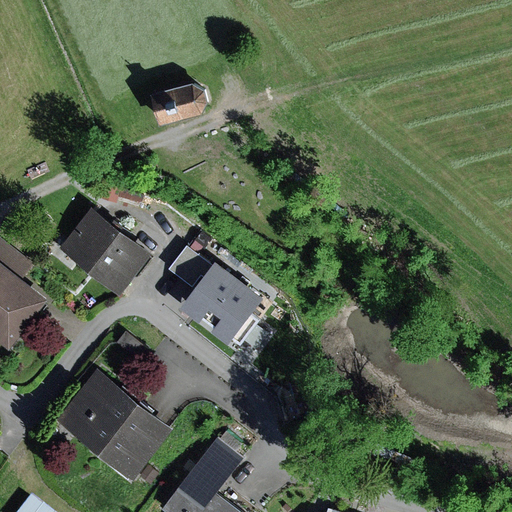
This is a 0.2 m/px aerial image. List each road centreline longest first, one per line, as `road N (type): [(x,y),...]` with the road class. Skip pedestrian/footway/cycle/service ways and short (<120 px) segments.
road 1 (residential): [(434,511),(306,469),(282,452),(257,394),(153,311),(131,305),(113,314),(44,395),(24,404),(0,399)]
road 2 (track): [(237,112),(106,157),(0,210)]
